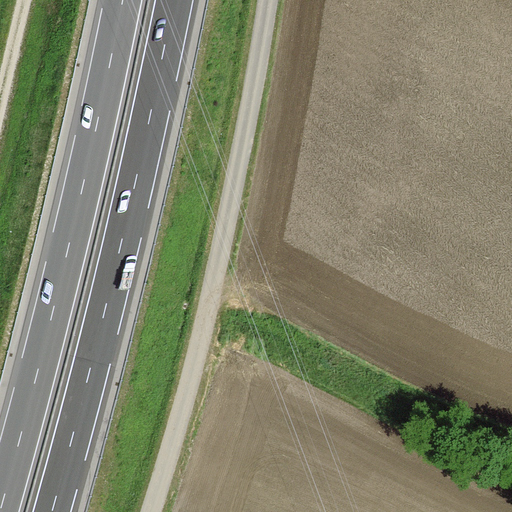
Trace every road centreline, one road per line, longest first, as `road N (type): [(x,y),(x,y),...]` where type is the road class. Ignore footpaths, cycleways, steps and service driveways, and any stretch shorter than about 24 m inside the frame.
road 1 (trunk): [(59,511),(180,0)]
road 2 (unclassified): [(269,0),(220,277),(156,511)]
road 3 (trunk): [(119,0),(0,501)]
road 4 (track): [(29,0),(0,127)]
